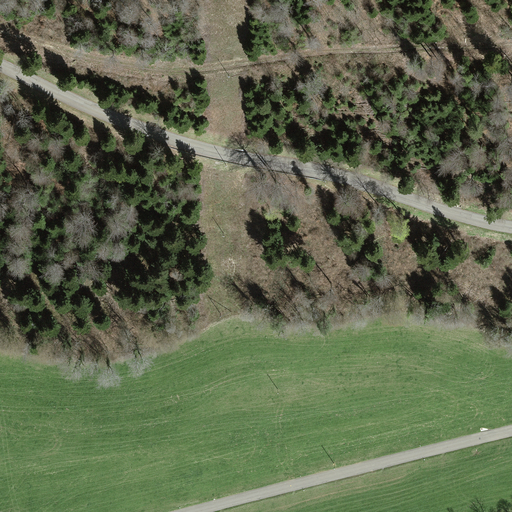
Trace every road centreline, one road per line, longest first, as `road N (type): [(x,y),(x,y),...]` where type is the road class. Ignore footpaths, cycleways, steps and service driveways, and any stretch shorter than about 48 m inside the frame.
road 1 (tertiary): [(511,226),(148,130),(0,70)]
road 2 (track): [(0,34),(123,68),(180,72),(511,36)]
road 3 (tertiary): [(187,511),(511,430)]
